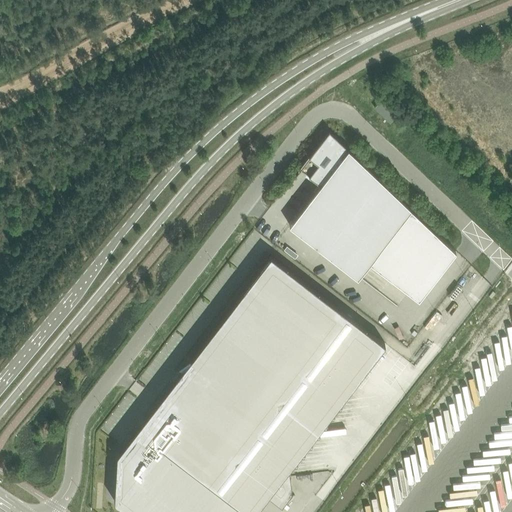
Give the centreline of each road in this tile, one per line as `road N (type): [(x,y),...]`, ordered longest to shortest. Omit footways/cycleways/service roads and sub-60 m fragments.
road 1 (unclassified): [(507,264),(355,120),(328,110),(294,140),(81,415),(66,488),(51,511)]
road 2 (tertiary): [(0,413),(232,139),(391,27)]
road 3 (tertiary): [(391,27),(304,64),(218,127),(0,378)]
road 4 (track): [(511,350),(492,363),(458,410),(431,487),(411,511)]
road 5 (track): [(0,81),(165,0)]
